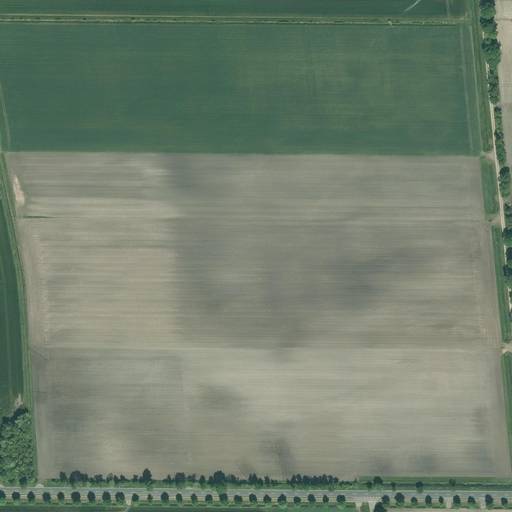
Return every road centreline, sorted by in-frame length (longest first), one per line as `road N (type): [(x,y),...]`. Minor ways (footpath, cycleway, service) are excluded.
road 1 (tertiary): [(0,492),(511,496)]
road 2 (track): [(480,0),(511,316)]
